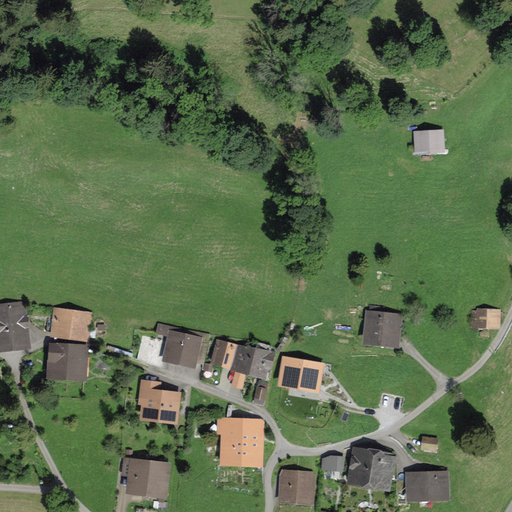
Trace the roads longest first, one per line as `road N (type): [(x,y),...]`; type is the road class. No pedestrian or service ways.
road 1 (residential): [(270,511),(278,453),(324,452),(379,433),(449,386)]
road 2 (residential): [(68,494),(13,364),(0,353)]
